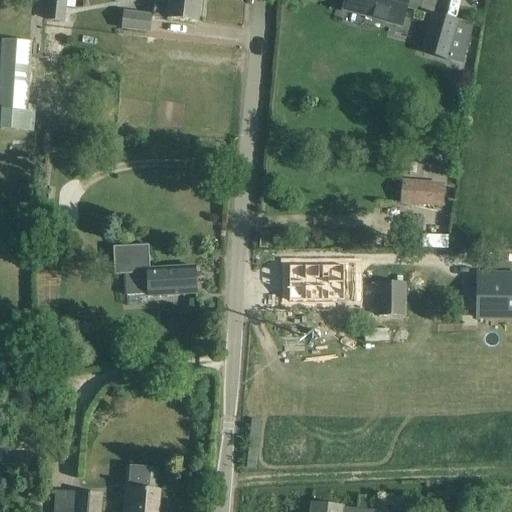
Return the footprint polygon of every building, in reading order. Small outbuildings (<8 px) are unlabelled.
[(65,22),(67,0),(47,0),(45,21),(46,21),(45,35),(67,37),(68,22),(65,22)] [(156,4),(154,18),(177,20),(197,23),(199,0),(169,0),(169,5),(156,4)] [(346,0),(343,11),(344,12),(345,8),(366,13),(364,17),(400,27),(408,0),(346,0)] [(152,16),(123,13),(121,31),(150,34),(152,16)] [(466,59),(475,28),(434,16),(423,53),(446,59),(447,54),(466,59)] [(47,54),(56,54),(58,40),(48,39),(47,54)] [(33,132),(35,106),(28,106),(32,43),(1,41),(0,59),(0,107),(2,107),(0,130),(33,132)] [(401,205),(442,208),(444,185),(403,182),(401,205)] [(55,231),(49,220),(31,230),(30,244),(55,231)] [(148,246),(112,248),(114,275),(125,275),(126,296),(149,295),(149,297),(195,295),(194,268),(149,270),(148,246)] [(288,267),(288,303),(344,303),(344,267),(288,267)] [(511,283),(475,283),(475,323),(511,323),(511,283)] [(377,284),(377,316),(405,316),(405,284),(377,284)] [(37,316),(37,334),(53,333),(54,316),(37,316)] [(389,330),(364,331),(364,343),(389,342),(389,330)] [(157,475),(142,474),(141,491),(133,490),(131,511),(157,511),(159,492),(155,492),(157,475)] [(99,511),(100,498),(77,496),(76,511),(99,511)]
